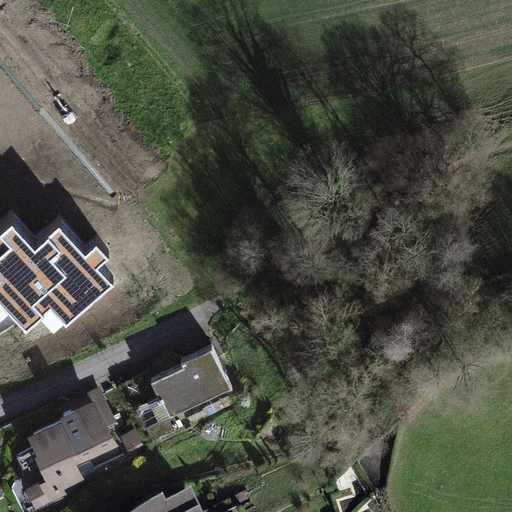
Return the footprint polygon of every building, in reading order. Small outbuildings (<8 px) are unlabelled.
[(12,209),(0,219),(12,233),(0,243),(0,263),(2,265),(0,266),(0,293),(25,322),(40,310),(56,329),(115,278),(59,214),(35,235),(12,209)] [(0,266),(2,265),(0,263),(0,243),(12,233),(0,219),(0,266)] [(186,359),(153,372),(170,413),(232,387),(213,340),(183,353),(186,359)] [(75,457),(119,437),(96,387),(61,403),(65,411),(33,426),(52,467),(25,479),(34,498),(83,475),(75,457)] [(28,420),(5,429),(25,477),(49,467),(28,420)] [(198,511),(188,492),(164,505),(162,500),(138,511),(198,511)]
